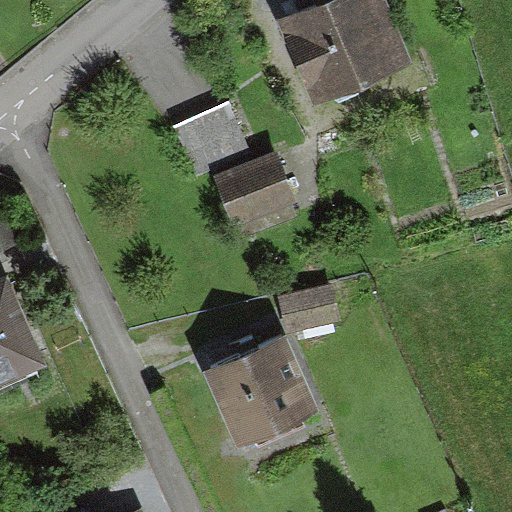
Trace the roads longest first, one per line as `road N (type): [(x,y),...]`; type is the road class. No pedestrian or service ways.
road 1 (residential): [(191,511),(36,167),(3,116)]
road 2 (residential): [(3,116),(135,0)]
